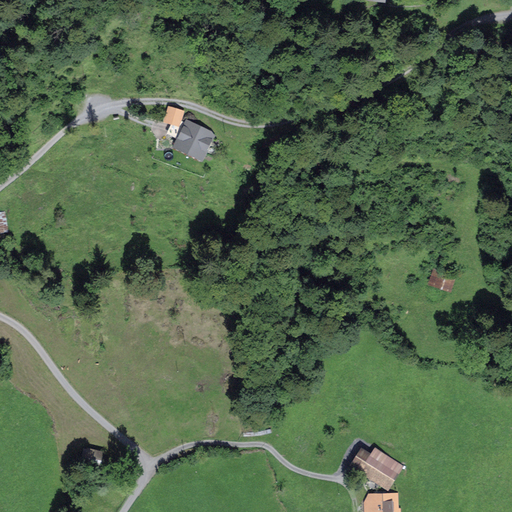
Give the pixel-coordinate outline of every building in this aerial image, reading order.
[(171,127),(173,122),(178,124),(181,112),(170,109),(167,120),(166,120),(164,125),(171,127)] [(188,125),(179,145),(200,155),(210,135),(188,125)] [(434,271),(430,283),(449,289),(453,277),(434,271)] [(354,464),(387,485),(400,465),(376,449),(371,457),(362,452),(354,464)] [(84,450),(81,462),(97,466),(101,454),(84,450)] [(365,511),(397,511),(398,510),(391,510),(391,501),(389,501),(388,496),(384,495),(385,492),(374,492),(374,495),(370,495),(370,503),(365,503),(365,511)]
